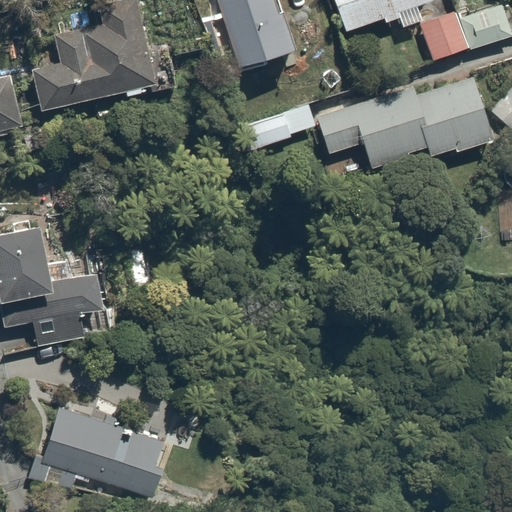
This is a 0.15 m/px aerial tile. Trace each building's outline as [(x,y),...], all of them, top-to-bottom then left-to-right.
[(51,31),(58,60),(27,68),(37,108),(158,78),(149,42),(138,0),(113,0),(97,4),(101,19),(51,31)] [(216,0),(235,63),(292,46),(297,60),(313,55),(303,23),(294,26),(285,0),(216,0)] [(422,14),(417,0),(335,0),(344,23),(382,10),(384,16),(395,12),(399,22),(422,14)] [(414,23),(427,58),(468,43),(455,8),(414,23)] [(455,141),(457,147),(493,137),(475,69),(320,112),(330,148),(365,138),(369,153),(360,156),(363,167),(411,153),(410,147),(427,142),(429,149),(455,141)] [(511,78),(488,107),(511,127),(511,78)] [(0,221),(0,323),(1,331),(32,326),(36,344),(87,335),(82,309),(108,304),(101,262),(54,270),(44,214),(0,221)] [(62,401),(53,437),(46,436),(42,453),(30,450),(23,477),(147,509),(155,475),(159,477),(162,465),(166,467),(176,430),(62,401)]
